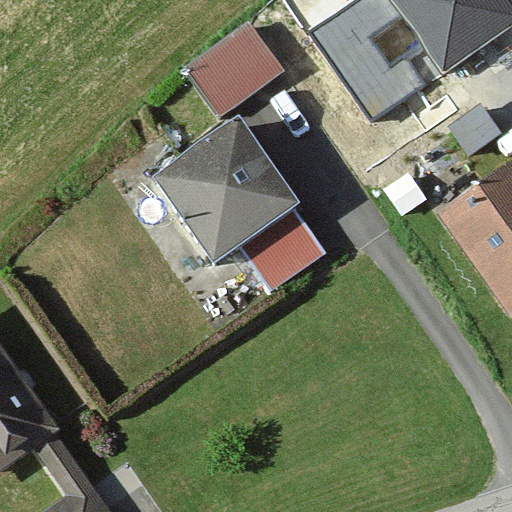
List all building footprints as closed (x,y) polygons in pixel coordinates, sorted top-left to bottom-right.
[(511,0),(399,0),(452,73),(511,30),(511,0)] [(255,23),(191,71),(229,122),(293,74),(255,23)] [(250,123),(165,180),(224,267),(309,210),(250,123)] [(511,167),(442,214),(510,316),(511,315),(511,167)] [(0,340),(0,476),(63,435),(0,340)] [(109,511),(92,485),(50,511),(109,511)]
